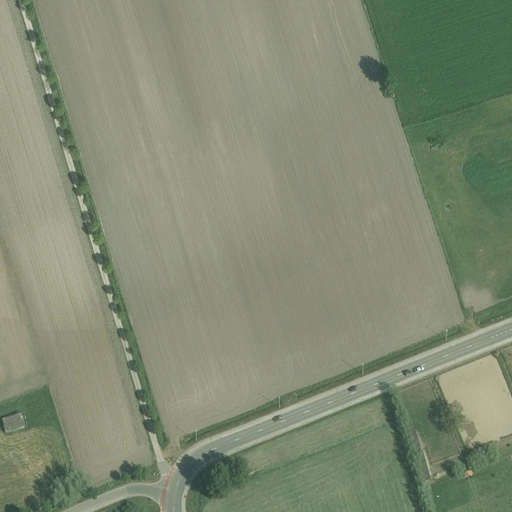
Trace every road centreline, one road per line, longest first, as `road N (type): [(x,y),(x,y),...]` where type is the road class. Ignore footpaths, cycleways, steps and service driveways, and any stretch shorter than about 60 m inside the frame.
road 1 (unclassified): [(176,483),(160,463),(21,0)]
road 2 (tertiary): [(511,330),(210,451),(176,483)]
